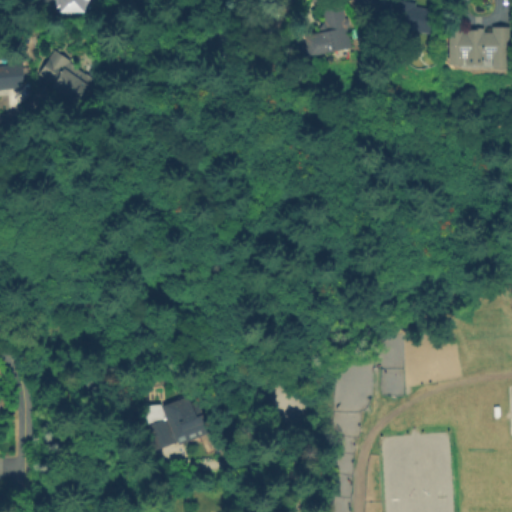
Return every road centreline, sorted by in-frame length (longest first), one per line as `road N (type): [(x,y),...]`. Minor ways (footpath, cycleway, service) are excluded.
road 1 (residential): [(308,324),(308,511)]
road 2 (tertiary): [(0,349),(22,394),(21,511)]
